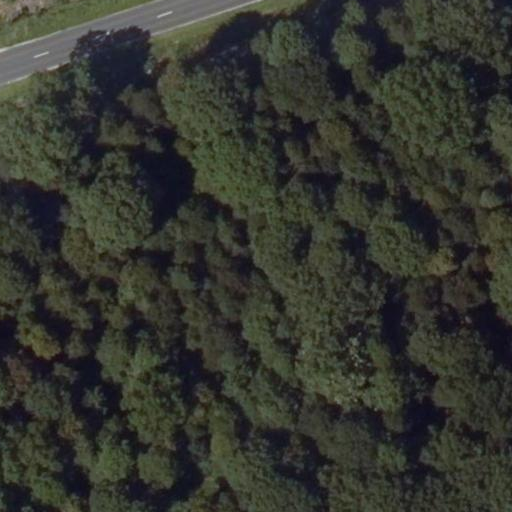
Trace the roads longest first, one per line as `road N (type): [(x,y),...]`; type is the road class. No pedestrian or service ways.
road 1 (track): [(511,498),(0,468)]
road 2 (primary): [(222,0),(0,74)]
